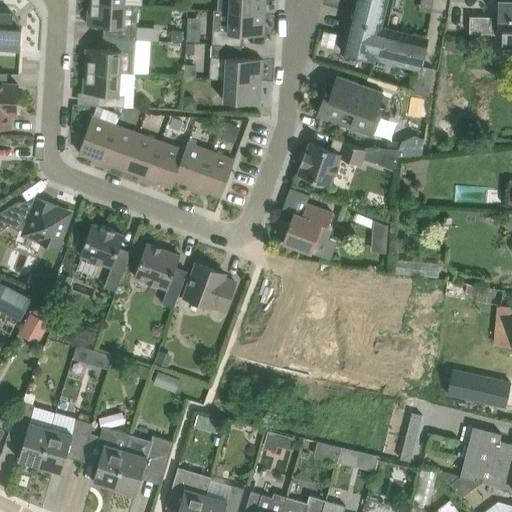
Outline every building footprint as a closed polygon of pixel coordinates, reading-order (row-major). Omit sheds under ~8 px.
[(265,0),(217,0),(217,9),(265,12),(265,0)] [(353,0),(341,50),(372,58),(377,37),(384,39),(386,27),(381,26),(387,0),(353,0)] [(511,0),(489,0),(490,1),(490,0),(491,0),(496,5),(498,5),(498,16),(470,16),(469,32),(502,33),(502,46),(511,46),(511,0)] [(129,38),(137,39),(139,5),(125,4),(124,4),(89,2),(87,24),(104,25),(104,37),(129,38)] [(217,9),(213,9),(211,43),(240,45),(241,34),(264,35),(265,12),(217,9)] [(0,47),(1,48),(21,49),(22,26),(20,26),(20,20),(13,13),(0,11),(0,47)] [(161,38),(161,26),(138,25),(137,71),(150,71),(151,38),(161,38)] [(377,37),(372,58),(419,70),(414,90),(430,94),(435,68),(420,65),(427,37),(386,27),(384,39),(377,37)] [(176,30),(172,33),(172,41),(183,41),(183,30),(176,30)] [(322,41),(333,44),(335,35),(324,32),(322,41)] [(200,42),(200,34),(187,33),(187,41),(200,42)] [(103,49),(86,48),(85,70),(121,72),(136,73),(135,73),(135,72),(137,40),(137,39),(129,38),(104,37),(103,49)] [(186,42),(186,54),(195,54),(195,43),(186,42)] [(240,45),(211,43),(209,77),(226,77),(226,79),(261,80),(262,58),(240,57),(240,45)] [(99,105),(124,107),(125,94),(120,94),(121,72),(85,70),(83,92),(100,93),(99,105)] [(381,112),(376,110),(383,91),(337,75),(331,94),(326,92),(318,115),(341,123),(343,115),(353,118),(350,126),(372,134),(381,112)] [(261,80),(226,79),(225,102),(260,103),(261,80)] [(16,114),(18,84),(0,82),(0,126),(11,127),(12,114),(16,114)] [(184,107),(196,108),(196,101),(191,96),(185,96),(184,107)] [(133,111),(123,107),(119,118),(129,122),(133,111)] [(102,160),(115,124),(92,115),(79,152),(102,160)] [(220,121),(207,116),(204,127),(216,131),(220,121)] [(169,126),(180,130),(183,121),(173,117),(169,126)] [(234,143),(241,127),(225,121),(219,137),(234,143)] [(102,160),(126,169),(139,133),(115,124),(102,160)] [(154,139),(139,133),(126,169),(149,177),(162,142),(161,141),(154,139)] [(330,149),(310,141),(306,150),(305,150),(300,164),(301,164),(298,173),(315,179),(315,181),(316,183),(318,185),(320,186),(322,186),(324,185),(326,184),(327,184),(330,185),(340,156),(361,164),(366,148),(334,137),(330,149)] [(175,178),(198,187),(212,150),(187,141),(184,150),(185,150),(175,178)] [(173,186),(175,178),(185,150),(184,150),(162,142),(149,177),(173,186)] [(370,161),(375,149),(367,149),(363,158),(368,160),(370,161)] [(222,195),(235,159),(212,150),(198,187),(222,195)] [(19,217),(12,205),(0,212),(0,230),(9,225),(37,236),(36,238),(55,245),(62,229),(64,230),(70,212),(53,205),(52,208),(36,202),(29,220),(19,217)] [(328,225),(333,212),(307,202),(302,214),(294,211),(290,222),(280,219),(276,231),(285,235),(283,241),(311,252),(314,246),(319,248),(327,225),(328,225)] [(373,219),(372,235),(387,236),(388,225),(373,219)] [(112,266),(124,234),(115,231),(115,230),(102,225),(101,226),(92,223),(80,255),(112,266)] [(180,254),(147,242),(134,276),(168,288),(180,254)] [(394,272),(438,273),(438,260),(394,259),(394,272)] [(218,270),(197,262),(184,296),(213,307),(213,305),(226,310),(236,282),(224,277),(224,276),(217,273),(218,270)] [(116,290),(122,274),(110,270),(105,286),(116,290)] [(38,272),(37,275),(31,272),(26,286),(50,295),(55,282),(49,279),(50,276),(38,272)] [(327,303),(327,304),(374,316),(378,299),(402,306),(408,282),(343,272),(339,287),(334,286),(329,304),(327,303)] [(64,291),(69,276),(59,273),(57,280),(54,287),(64,291)] [(0,280),(0,309),(21,320),(32,297),(0,280)] [(174,307),(178,296),(166,292),(162,303),(174,307)] [(39,300),(34,311),(44,316),(50,306),(39,300)] [(318,338),(389,357),(394,338),(369,332),(374,316),(327,304),(322,323),(330,325),(326,340),(318,338)] [(496,344),(511,345),(511,304),(501,304),(496,344)] [(38,344),(50,322),(31,312),(19,333),(38,344)] [(96,331),(89,329),(86,341),(93,343),(96,331)] [(389,358),(389,357),(318,338),(313,358),(321,360),(317,377),(380,393),(385,373),(361,367),(364,352),(389,358)] [(78,344),(74,360),(89,364),(94,349),(78,344)] [(160,350),(156,362),(168,366),(172,355),(160,350)] [(140,376),(147,378),(149,367),(139,364),(137,370),(140,376)] [(511,382),(453,368),(447,392),(506,405),(511,382)] [(165,388),(170,374),(158,370),(154,384),(165,388)] [(52,427),(30,420),(34,405),(22,400),(7,438),(23,443),(19,459),(29,462),(30,464),(37,466),(39,465),(40,465),(52,427)] [(411,461),(422,414),(412,411),(400,458),(411,461)] [(205,429),(208,416),(198,413),(194,426),(205,429)] [(62,472),(72,439),(87,444),(91,432),(93,423),(78,418),(73,433),(63,430),(52,427),(40,465),(42,466),(43,468),(50,470),(52,469),(62,472)] [(101,435),(91,432),(87,444),(83,457),(99,461),(93,481),(103,484),(104,486),(111,488),(113,487),(115,487),(126,449),(130,434),(104,426),(101,435)] [(511,442),(500,440),(502,433),(473,426),(460,476),(482,481),(511,488),(511,442)] [(278,445),(281,433),(268,430),(265,442),(278,445)] [(147,455),(126,449),(115,487),(117,488),(118,490),(124,492),(127,491),(137,494),(143,471),(162,477),(160,483),(161,484),(174,441),(153,435),(147,455)] [(441,441),(432,439),(430,448),(439,450),(441,441)] [(314,442),(312,459),(376,466),(378,449),(314,442)] [(433,499),(438,469),(421,466),(416,496),(433,499)] [(482,481),(460,476),(451,482),(462,496),(482,481)] [(237,511),(244,488),(232,484),(228,499),(207,493),(201,511),(237,511)] [(201,511),(207,493),(185,487),(177,511),(201,511)] [(273,491),(272,496),(251,490),(244,511),(282,511),(287,495),(273,491)] [(322,511),(327,499),(309,494),(307,501),(287,495),(282,511),(322,511)] [(411,508),(414,499),(405,496),(402,506),(411,508)] [(343,511),(346,505),(327,499),(322,511),(343,511)] [(459,511),(450,499),(433,511),(459,511)]
